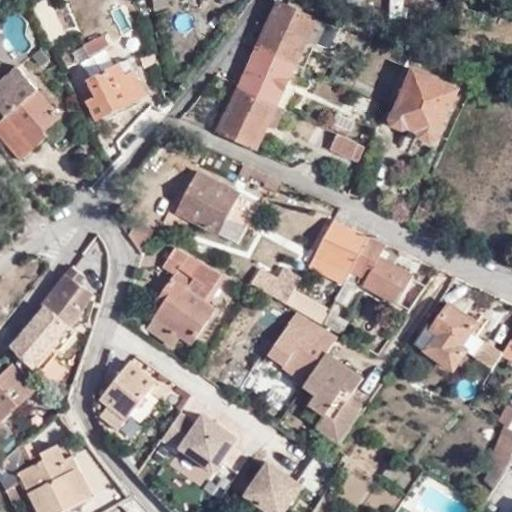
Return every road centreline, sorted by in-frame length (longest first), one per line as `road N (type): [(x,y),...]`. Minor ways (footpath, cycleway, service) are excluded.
road 1 (residential): [(94,210),(128,261),(79,407),(118,472),(157,511)]
road 2 (residential): [(256,0),(94,210)]
road 3 (residential): [(346,203),(396,236),(511,288)]
road 4 (residential): [(0,347),(94,210)]
